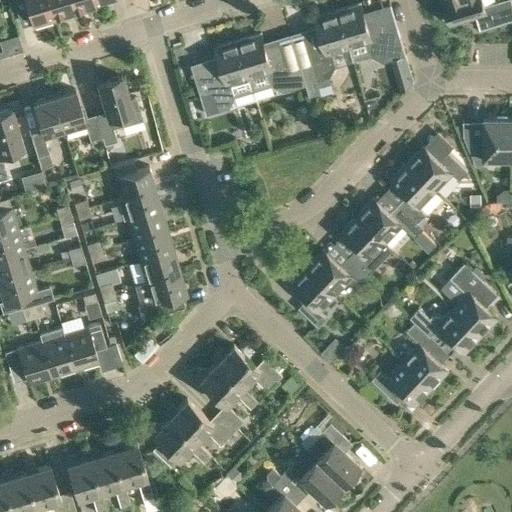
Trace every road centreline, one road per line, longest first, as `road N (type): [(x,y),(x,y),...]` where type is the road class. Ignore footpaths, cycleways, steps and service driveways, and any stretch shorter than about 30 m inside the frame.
road 1 (residential): [(0,429),(122,394),(231,288)]
road 2 (residential): [(218,242),(304,215),(430,89)]
road 3 (residential): [(420,470),(231,288)]
road 4 (residential): [(218,242),(147,24)]
road 5 (residential): [(0,66),(147,24)]
road 6 (residential): [(511,376),(420,470)]
